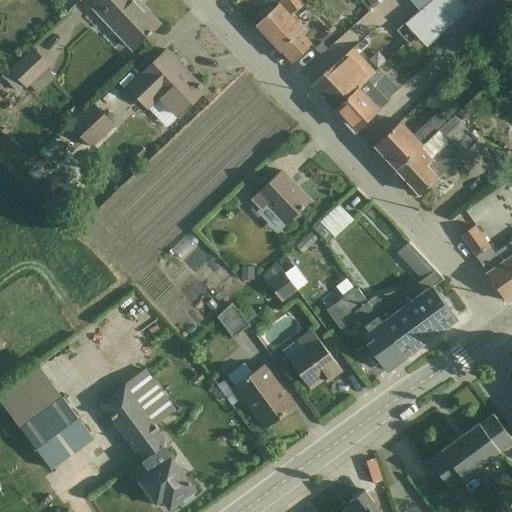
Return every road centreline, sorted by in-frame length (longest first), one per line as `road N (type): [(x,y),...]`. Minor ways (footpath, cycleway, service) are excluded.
road 1 (residential): [(502,325),(439,248),(199,0)]
road 2 (secondary): [(247,511),(502,325)]
road 3 (unknown): [(338,144),(473,0)]
